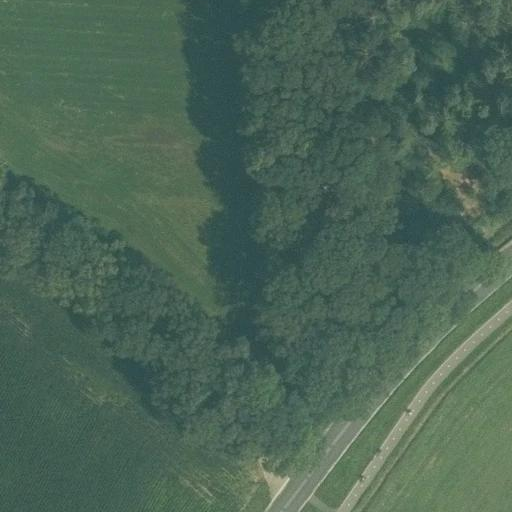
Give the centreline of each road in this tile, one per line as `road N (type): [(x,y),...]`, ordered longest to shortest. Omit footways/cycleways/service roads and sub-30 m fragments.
road 1 (track): [(297,489),(0,225)]
road 2 (primary): [(280,511),(410,351),(511,257)]
